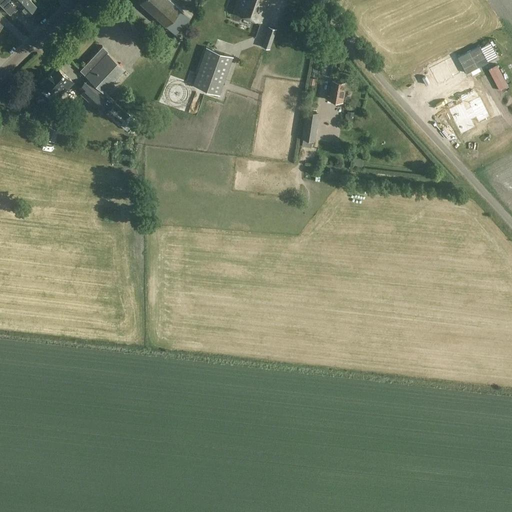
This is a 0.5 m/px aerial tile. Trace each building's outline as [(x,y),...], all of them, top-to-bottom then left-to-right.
[(0,0),(0,4),(10,14),(14,10),(15,11),(19,6),(27,15),(36,6),(30,0),(0,0)] [(141,0),(140,1),(166,25),(166,24),(175,33),(190,17),(180,8),(181,8),(172,0),(141,0)] [(239,0),(235,11),(262,20),(269,0),(239,0)] [(98,9),(90,17),(103,28),(110,20),(98,9)] [(479,46),(458,57),(467,73),(488,62),(479,46)] [(125,69),(101,47),(80,70),(104,91),(125,69)] [(233,57),(207,47),(193,85),(219,94),(233,57)] [(455,56),(430,69),(438,85),(463,72),(455,56)] [(74,82),(57,66),(42,83),(45,86),(39,92),(48,101),(54,95),(59,99),(74,82)] [(347,82),(333,80),(330,95),(328,95),(327,100),(343,102),(347,82)] [(100,97),(85,82),(79,88),(83,92),(81,94),(92,105),(100,97)] [(463,102),(448,110),(461,134),(475,127),(471,120),(476,118),(479,123),(490,118),(479,96),(468,102),(471,108),(466,110),(463,102)] [(113,109),(109,114),(123,126),(127,121),(113,109)] [(319,113),(306,110),(301,138),(315,141),(319,113)] [(357,158),(357,167),(365,167),(365,158),(357,158)] [(320,169),(309,168),(308,177),(319,178),(320,169)]
